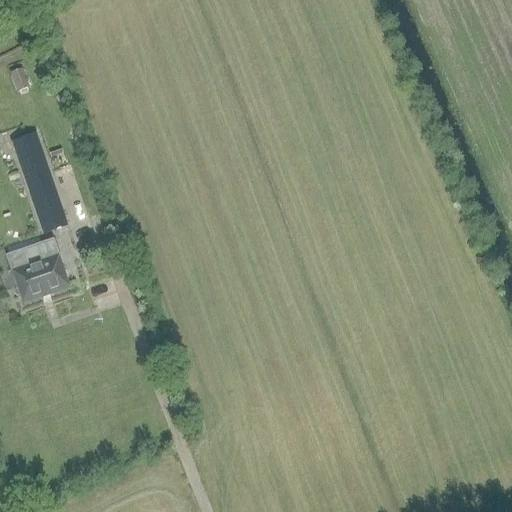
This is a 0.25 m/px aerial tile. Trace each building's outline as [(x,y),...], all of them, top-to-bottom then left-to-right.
[(18,92),(29,88),(22,69),(11,73),(18,92)] [(42,87),(46,97),(55,94),(51,84),(42,87)] [(31,196),(53,189),(35,135),(13,143),(31,196)] [(35,208),(44,234),(66,227),(57,200),(35,208)] [(43,247),(45,252),(29,257),(33,267),(14,274),(25,306),(70,290),(54,243),(43,247)]
